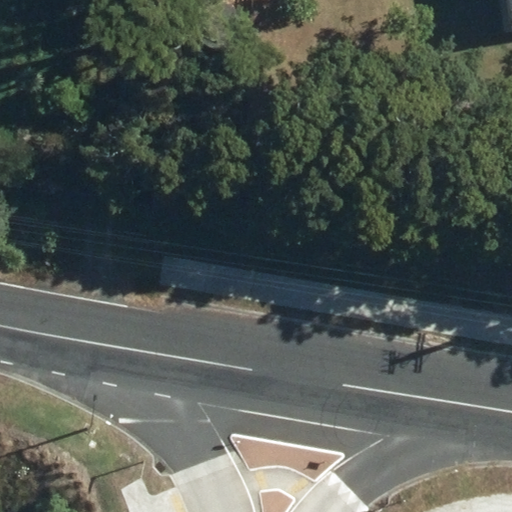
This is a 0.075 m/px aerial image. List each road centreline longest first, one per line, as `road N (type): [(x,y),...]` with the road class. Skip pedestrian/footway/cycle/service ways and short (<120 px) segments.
road 1 (unclassified): [(511,408),(115,349)]
road 2 (residential): [(511,416),(423,439),(333,511)]
road 3 (residential): [(221,511),(197,459),(115,349)]
